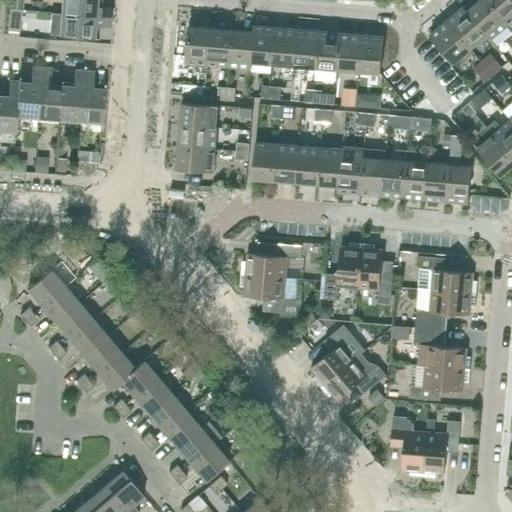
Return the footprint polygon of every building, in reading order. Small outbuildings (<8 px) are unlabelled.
[(21,10),(22,0),(10,0),(10,9),(21,10)] [(96,6),(96,0),(62,0),(61,13),(111,17),(111,8),(96,6)] [(491,40),(507,26),(486,0),(480,0),(468,11),(467,11),(487,35),(491,40)] [(511,0),(486,0),(507,26),(511,30),(511,0)] [(56,17),(56,5),(29,3),(28,15),(56,17)] [(467,11),(468,11),(464,6),(447,21),(471,49),(487,35),(467,11)] [(19,32),(21,10),(10,9),(7,31),(19,32)] [(110,27),(111,17),(61,13),(59,35),(93,38),(94,26),(110,27)] [(454,63),(471,49),(447,21),(430,35),(454,63)] [(208,65),(211,28),(189,26),(186,63),(208,65)] [(272,64),(276,27),(254,26),(253,32),(254,32),(251,62),(272,64)] [(294,66),(297,29),(276,27),(272,64),(294,66)] [(229,66),(232,30),(211,28),(208,65),(229,66)] [(316,68),(319,31),(297,29),(294,66),(316,68)] [(254,32),(253,32),(232,30),(229,66),(251,68),(251,62),(254,32)] [(337,70),(340,33),(319,31),(316,68),(337,70)] [(359,72),(362,35),(340,33),(337,70),(359,72)] [(381,73),(384,37),(362,35),(359,72),(381,73)] [(481,61),(493,75),(499,70),(491,60),(487,56),(481,61)] [(486,80),(493,75),(481,61),(474,66),(478,71),(486,80)] [(37,117),(41,68),(31,67),(30,83),(19,82),(16,116),(17,116),(37,117)] [(50,84),(51,69),(41,68),(37,117),(59,119),(61,85),(50,84)] [(80,121),(84,72),(74,71),(73,86),(61,85),(59,119),(80,121)] [(92,88),(94,72),(84,72),(80,121),(102,123),(104,89),(92,88)] [(510,85),(505,79),(502,75),(495,80),(503,90),(510,85)] [(19,82),(18,82),(9,81),(8,97),(0,95),(0,129),(15,131),(17,116),(16,116),(19,82)] [(204,99),(205,86),(184,84),(183,97),(204,99)] [(270,99),(271,86),(262,85),(261,98),(270,99)] [(271,86),(270,99),(278,100),(279,87),(271,86)] [(226,100),(227,88),(219,87),(218,100),(226,100)] [(227,88),(226,100),(234,101),(235,88),(227,88)] [(313,103),(314,90),(305,89),(304,102),(313,103)] [(479,109),(492,98),(485,89),(472,100),(479,109)] [(314,90),(313,103),(321,103),(322,90),(314,90)] [(343,92),(342,105),(348,105),(354,106),(356,106),(357,93),(354,93),(353,93),(351,93),(349,93),(343,92)] [(357,93),(356,106),(364,107),(365,94),(357,93)] [(217,128),(219,106),(182,103),(180,125),(217,128)] [(470,118),(476,113),(468,103),(462,109),(470,118)] [(280,118),(281,106),(273,105),(272,118),(280,118)] [(281,106),(280,118),(288,119),(290,106),(281,106)] [(252,117),(253,108),(240,107),(239,116),(252,117)] [(323,122),(324,109),(316,109),(315,121),(323,122)] [(324,109),(323,122),(331,123),(333,110),(324,109)] [(366,126),(367,113),(359,112),(358,125),(366,126)] [(367,113),(366,126),(375,126),(376,114),(367,113)] [(410,117),(402,116),(389,115),(388,128),(409,129),(410,117)] [(432,119),(419,117),(410,117),(409,129),(418,130),(431,131),(432,119)] [(511,155),(511,122),(510,120),(502,127),(496,120),(488,127),(489,128),(511,155)] [(215,149),(217,128),(180,125),(179,146),(215,149)] [(501,176),(511,166),(511,155),(489,128),(482,134),(487,140),(477,148),(501,176)] [(451,150),(452,137),(444,136),(443,149),(451,150)] [(460,141),(458,137),(452,137),(451,150),(450,165),(447,201),(469,203),(472,166),(458,165),(460,141)] [(275,181),(278,144),(256,142),(253,179),(275,181)] [(236,151),(249,152),(250,144),(237,143),(236,151)] [(296,182),(300,146),(278,144),(275,181),(296,182)] [(213,172),(215,149),(179,146),(177,168),(213,172)] [(318,184),(321,147),(300,146),(296,182),(318,184)] [(343,155),(343,147),(343,149),(321,147),(318,184),(339,186),(342,155),(343,155)] [(364,149),(354,148),(343,147),(343,155),(342,155),(339,186),(338,192),(360,194),(364,149)] [(385,159),(386,151),(364,149),(360,194),(382,196),(385,159)] [(98,163),(99,152),(77,150),(76,161),(98,163)] [(407,161),(408,151),(397,150),(396,160),(385,159),(382,196),(403,197),(407,161)] [(248,161),(249,152),(236,151),(236,160),(248,161)] [(407,161),(403,197),(425,199),(428,163),(416,162),(417,151),(408,151),(407,161)] [(35,157),(34,172),(46,173),(47,158),(35,157)] [(66,175),(68,160),(56,159),(55,174),(66,175)] [(0,169),(12,170),(12,162),(0,161),(0,169)] [(447,201),(450,165),(428,163),(425,199),(447,201)] [(358,288),(362,243),(350,242),(349,247),(341,247),(339,275),(327,274),(325,298),(337,299),(338,286),(358,288)] [(375,244),(370,244),(362,243),(358,288),(379,290),(378,303),(390,304),(392,279),(380,278),(383,250),(375,249),(375,244)] [(301,258),(302,246),(277,244),(276,256),(248,253),(247,262),(242,261),(241,274),(286,278),(288,257),(301,258)] [(421,263),(419,289),(432,290),(443,291),(476,294),(477,281),(473,281),(473,273),(463,272),(445,270),(446,258),(421,256),(421,261),(421,263)] [(42,306),(65,287),(51,269),(27,289),(42,306)] [(297,279),(286,278),(241,274),(240,287),(245,287),(244,295),(288,299),(287,311),(296,312),(297,299),(295,299),(297,279)] [(56,323),(79,303),(65,287),(42,306),(56,323)] [(475,307),(476,294),(432,290),(430,311),(417,310),(416,322),(453,325),(453,324),(447,324),(448,313),(470,314),(470,306),(475,307)] [(70,339),(93,320),(79,303),(56,323),(70,339)] [(25,321),(33,314),(28,308),(20,315),(25,321)] [(30,327),(38,320),(33,314),(25,321),(30,327)] [(84,356),(107,336),(93,320),(70,339),(84,356)] [(355,338),(347,328),(344,325),(338,330),(337,329),(324,340),(333,350),(311,368),(316,375),(313,378),(321,388),(355,359),(347,349),(354,344),(355,338)] [(452,336),(452,335),(415,332),(414,344),(427,345),(425,366),(470,370),(471,357),(466,356),(467,348),(445,346),(446,335),(452,336)] [(98,372),(121,353),(107,336),(84,356),(98,372)] [(53,354),(61,347),(56,341),(48,348),(53,354)] [(58,360),(66,353),(61,347),(53,354),(58,360)] [(135,369),(134,368),(121,353),(98,372),(112,390),(121,382),(121,381),(135,369)] [(379,366),(375,369),(361,353),(355,359),(321,388),(329,398),(333,394),(338,401),(360,382),(367,391),(386,375),(379,366)] [(135,398),(158,378),(143,361),(134,368),(135,369),(121,381),(121,382),(135,398)] [(469,383),(470,370),(425,366),(424,386),(410,385),(409,398),(434,400),(435,388),(463,390),(464,382),(469,383)] [(81,387),(89,380),(84,374),(76,381),(81,387)] [(148,414),(172,395),(158,378),(135,398),(148,414)] [(86,393),(94,386),(89,380),(81,387),(86,393)] [(216,387),(208,394),(214,400),(222,393),(216,387)] [(162,431),(186,411),(172,395),(148,414),(162,431)] [(118,412),(126,405),(121,399),(113,406),(118,412)] [(123,418),(131,411),(126,405),(118,412),(123,418)] [(176,447),(200,427),(186,411),(162,431),(168,437),(176,447)] [(393,416),(391,441),(405,442),(404,447),(403,457),(402,470),(410,471),(410,475),(423,477),(424,457),(427,432),(414,431),(414,426),(410,420),(407,420),(407,417),(393,416)] [(460,431),(461,422),(448,421),(447,430),(460,431)] [(190,464),(214,444),(200,427),(176,447),(190,464)] [(146,445),(154,438),(148,432),(140,439),(146,445)] [(444,474),(448,434),(427,432),(423,477),(436,478),(436,473),(444,474)] [(151,451),(159,444),(154,438),(146,445),(151,451)] [(228,461),(225,457),(214,444),(190,464),(205,481),(228,462),(228,461)] [(173,478),(181,471),(176,465),(168,472),(173,478)] [(122,471),(105,486),(126,511),(138,511),(133,505),(143,496),(122,471)] [(179,484),(187,477),(181,471),(173,478),(179,484)] [(215,480),(222,488),(229,482),(222,474),(215,480)] [(215,494),(222,488),(215,480),(208,486),(215,494)] [(98,511),(124,511),(126,511),(105,486),(88,500),(98,511)] [(269,511),(259,499),(243,511),(269,511)] [(98,511),(88,500),(73,511),(98,511)]
